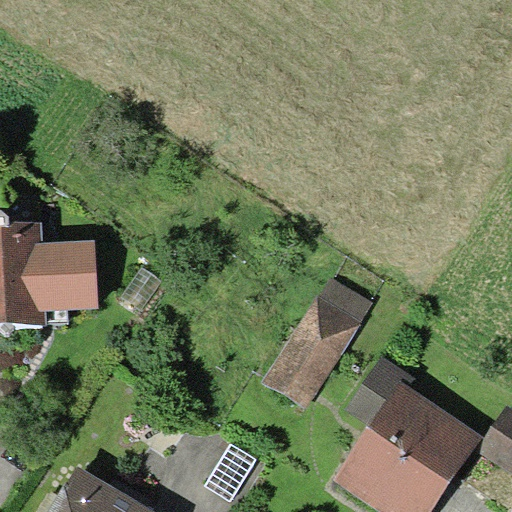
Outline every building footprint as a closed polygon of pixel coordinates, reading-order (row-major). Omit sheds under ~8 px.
[(7,253),(0,248),(0,346),(7,346),(34,344),(34,309),(43,309),(53,296),(41,286),(32,286),(31,268),(29,249),(7,253)] [(330,379),(296,355),(260,406),(294,430),(330,379)] [(343,437),(367,454),(391,419),(396,412),(372,395),(343,437)] [(391,419),(367,454),(332,505),(341,511),(433,511),(436,509),(464,469),(391,419)] [(511,444),(503,439),(477,478),(511,500),(511,444)] [(103,511),(107,507),(76,489),(68,502),(86,511),(103,511)] [(86,511),(68,502),(62,511),(86,511)]
